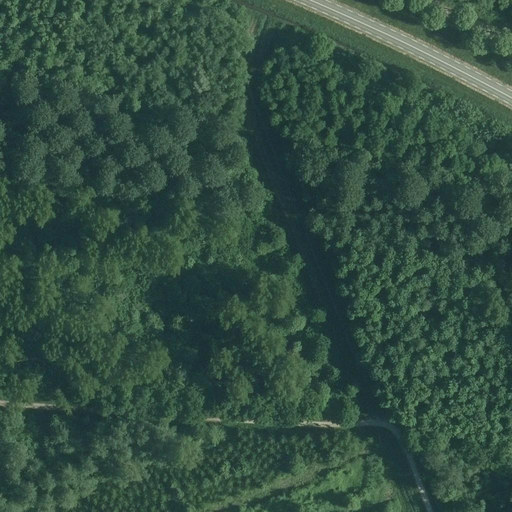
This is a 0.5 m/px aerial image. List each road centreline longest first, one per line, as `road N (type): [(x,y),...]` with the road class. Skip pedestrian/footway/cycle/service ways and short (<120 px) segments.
road 1 (track): [(424,511),(389,424),(0,400)]
road 2 (secondary): [(307,0),(511,99)]
